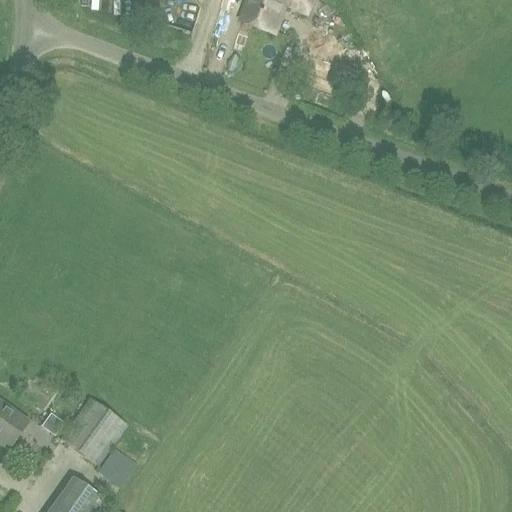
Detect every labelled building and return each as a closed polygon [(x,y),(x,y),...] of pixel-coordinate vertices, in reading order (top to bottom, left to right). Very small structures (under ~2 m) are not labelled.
[(250,0),(242,24),(276,36),(286,7),(308,15),(313,0),(250,0)] [(97,467),(127,426),(89,399),(60,440),(97,467)] [(27,421),(0,402),(0,442),(9,448),(27,421)] [(136,465),(114,450),(97,472),(121,488),(136,465)] [(76,481),(53,511),(103,511),(109,505),(76,481)]
